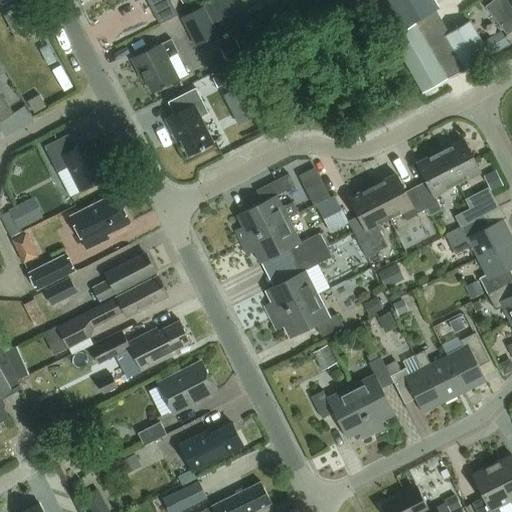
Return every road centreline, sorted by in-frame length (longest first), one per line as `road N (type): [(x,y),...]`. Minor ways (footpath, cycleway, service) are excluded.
road 1 (residential): [(167,209),(292,146),(358,153),(472,96)]
road 2 (residential): [(316,502),(167,209)]
road 3 (residential): [(316,502),(477,419),(511,383)]
road 4 (residential): [(0,176),(9,151),(35,124),(104,91)]
road 5 (residential): [(167,209),(104,91)]
